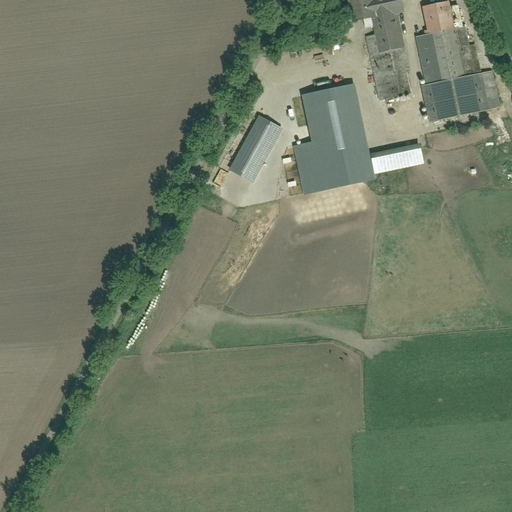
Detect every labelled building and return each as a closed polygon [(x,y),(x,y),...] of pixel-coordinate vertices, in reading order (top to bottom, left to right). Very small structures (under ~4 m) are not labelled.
[(345,0),(344,0),(351,36),(365,33),(378,98),(412,92),(398,17),(406,15),(403,0),(345,0)] [(421,7),(426,36),(413,38),(428,125),(502,112),(495,72),(480,75),(475,47),(467,48),(459,8),(453,9),(452,2),(421,7)] [(368,125),(370,121),(372,116),(371,110),(369,105),(366,101),(361,98),(356,97),(350,98),(345,101),(341,105),(339,110),(338,116),(340,122),(343,126),(348,129),(353,131),(358,131),(363,129),(368,125)] [(283,128),(259,115),(229,169),(253,182),(283,128)] [(370,155),(373,173),(422,164),(419,147),(370,155)]
